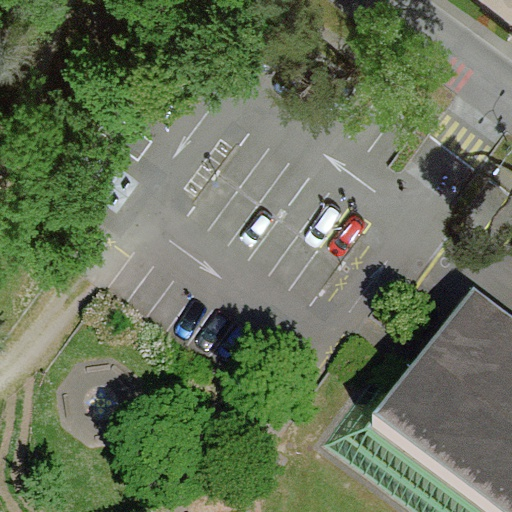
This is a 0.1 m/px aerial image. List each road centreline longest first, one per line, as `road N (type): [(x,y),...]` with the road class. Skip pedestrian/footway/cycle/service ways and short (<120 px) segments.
road 1 (track): [(132,220),(31,348),(0,375)]
road 2 (tertiary): [(511,97),(380,0)]
